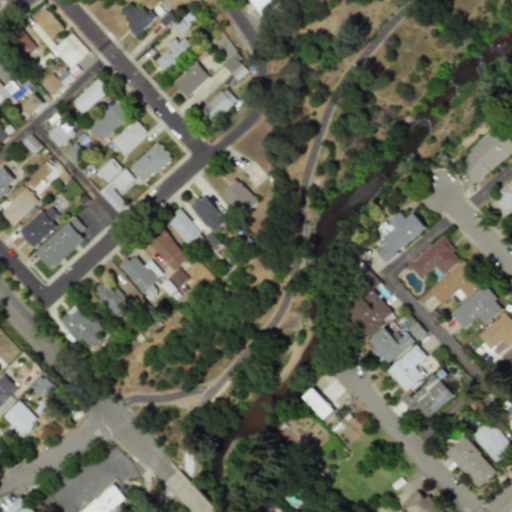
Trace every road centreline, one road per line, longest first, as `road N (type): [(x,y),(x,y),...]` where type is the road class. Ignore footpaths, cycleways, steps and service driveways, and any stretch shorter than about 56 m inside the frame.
road 1 (residential): [(252,36),(267,91),(261,112),(49,300)]
road 2 (tertiary): [(0,295),(170,477)]
road 3 (residential): [(62,0),(209,157)]
road 4 (residential): [(350,375),(473,511)]
